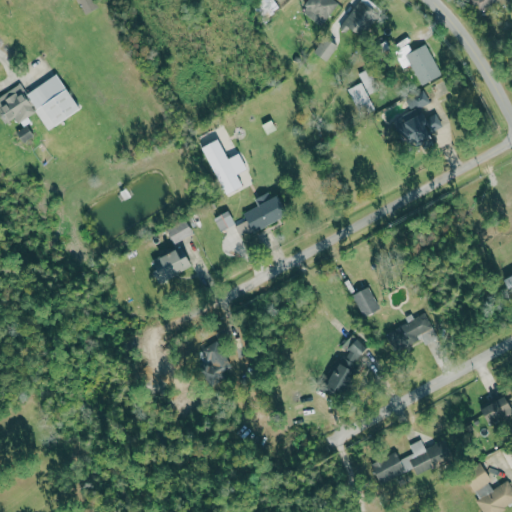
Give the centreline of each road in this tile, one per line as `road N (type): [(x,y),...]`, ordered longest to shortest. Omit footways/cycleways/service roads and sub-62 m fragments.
road 1 (residential): [(179,320),(511,137)]
road 2 (residential): [(339,435),(511,340)]
road 3 (residential): [(511,107),(466,31),(435,0)]
